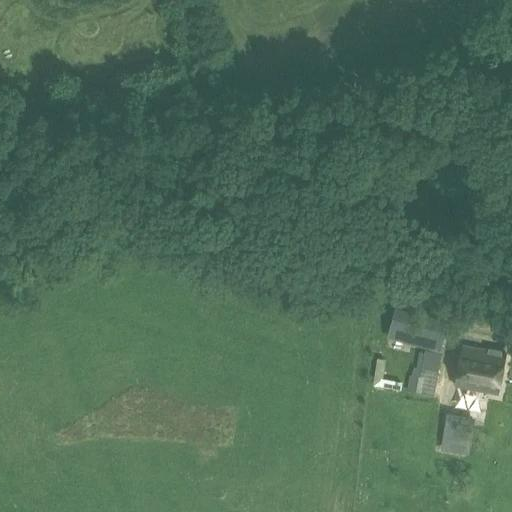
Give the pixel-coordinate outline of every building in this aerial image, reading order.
[(432,347),(434,325),(418,324),(416,345),(432,347)] [(455,385),(499,393),(507,353),(463,344),(455,385)] [(439,352),(424,350),(420,376),(410,374),(407,390),(434,395),(441,352),(439,352)] [(443,448),(466,452),(470,430),(447,426),(443,448)] [(440,480),(439,495),(452,496),(453,481),(440,480)]
